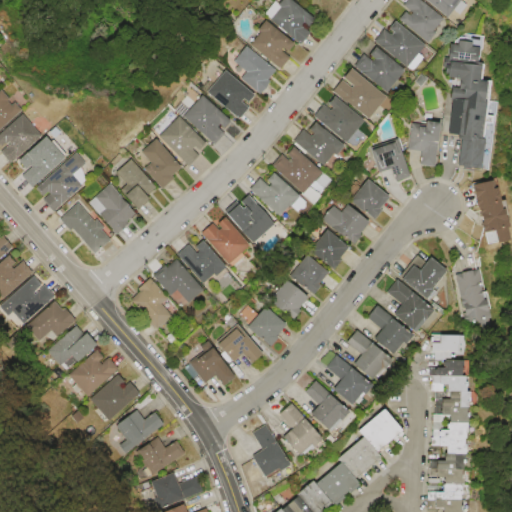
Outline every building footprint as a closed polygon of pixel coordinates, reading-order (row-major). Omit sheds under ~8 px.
[(277,0),(287,0),(310,18),(304,26),(299,23),(297,25),(306,33),(297,44),(260,13),(271,0),(275,3),(277,0)] [(415,0),(438,20),(429,30),(433,33),(423,44),(395,19),(401,12),(405,16),(408,13),(397,4),(400,0),(415,0)] [(455,0),(440,18),(419,0),(455,0)] [(260,20),(289,44),(281,54),(287,58),(278,69),(246,44),(255,32),(252,29),(260,20)] [(390,20),(430,53),(424,61),(413,53),(402,66),(379,47),(380,46),(371,39),(380,29),(388,35),(390,33),(384,28),(390,20)] [(473,171),(452,169),(455,141),(451,141),(452,136),(440,135),(443,102),(441,102),(442,88),(447,89),(448,81),(438,80),(439,75),(437,75),(438,65),(440,65),(442,47),(449,48),(449,42),(464,44),(464,49),(471,50),(469,73),(471,74),(470,83),(474,84),(473,94),(477,94),(472,140),(476,141),(473,171)] [(241,46),(272,71),(262,83),(265,86),(258,95),(234,75),(238,69),(229,62),(235,54),(241,46)] [(371,48),(400,72),(394,79),(393,78),(387,84),(389,85),(383,93),(350,66),(360,54),(363,57),(371,48)] [(346,68),(380,97),(367,113),(369,114),(364,121),(357,115),(358,114),(328,89),(346,68)] [(220,71),(249,94),(242,103),(246,106),(234,120),(201,92),(208,83),(209,84),(220,71)] [(196,96),(226,120),(217,132),(219,134),(211,144),(180,118),(187,109),(186,109),(196,96)] [(329,97),(359,123),(342,143),(311,116),(320,105),(326,111),(328,108),(323,104),(329,97)] [(14,112),(0,124),(0,98),(2,101),(0,103),(4,107),(7,104),(14,112)] [(493,101),(485,100),(483,138),(492,139),(493,101)] [(0,127),(14,115),(32,135),(19,147),(21,149),(10,159),(8,157),(2,162),(0,159),(0,127)] [(175,117),(200,145),(193,151),(190,147),(187,149),(195,157),(184,167),(170,152),(169,151),(168,152),(154,136),(175,117)] [(311,123),(339,147),(332,155),(333,156),(321,169),(298,148),(299,147),(291,140),(299,131),(308,138),(310,135),(304,130),(311,123)] [(427,167),(415,166),(417,152),(402,150),(405,124),(412,125),(411,128),(417,128),(417,124),(436,126),(433,151),(429,151),(428,158),(427,167)] [(56,160),(24,188),(14,177),(24,169),(23,167),(19,171),(12,162),(17,157),(16,156),(37,138),(56,160)] [(176,168),(167,176),(169,179),(157,190),(139,169),(145,163),(135,152),(149,139),(176,168)] [(392,139),(399,160),(401,159),(406,176),(391,180),(388,169),(373,173),(366,150),(381,145),(380,142),(392,139)] [(317,173),(298,194),(267,166),(277,155),(285,162),(287,160),(282,155),(288,147),(317,173)] [(29,189),(69,154),(79,165),(76,168),(85,179),(47,212),(37,202),(44,197),(41,194),(37,198),(29,189)] [(123,160),(150,189),(140,198),(142,199),(130,210),(117,197),(120,194),(116,189),(120,185),(109,173),(123,160)] [(268,174),(294,197),(277,215),(271,210),(269,212),(254,199),(255,198),(246,190),(255,180),(265,188),(267,185),(262,181),(268,174)] [(363,180),(384,196),(373,210),(375,212),(369,219),(361,213),(362,212),(347,200),(363,180)] [(463,187),(481,183),(483,191),(490,189),(491,197),(490,197),(492,210),(496,209),(498,221),(497,221),(502,242),(491,245),(490,240),(482,242),(480,231),(476,232),(471,211),(468,212),(467,206),(468,206),(467,200),(466,200),(463,187)] [(102,184),(112,194),(111,196),(120,205),(119,206),(127,215),(120,222),(122,224),(109,235),(92,217),(93,216),(82,203),(102,184)] [(242,196),(271,226),(249,246),(221,217),(223,215),(220,212),(223,209),(226,212),(242,196)] [(70,204),(86,222),(89,219),(98,229),(95,232),(103,241),(88,254),(66,230),(63,232),(52,220),(70,204)] [(343,206),(354,215),(355,213),(365,222),(354,234),(357,237),(350,246),(340,238),(339,239),(327,228),(327,227),(319,219),(323,213),(330,206),(338,213),(343,206)] [(219,218),(243,248),(221,266),(202,242),(195,233),(207,224),(212,231),(215,229),(211,224),(219,218)] [(322,230),(343,248),(337,255),(340,257),(329,271),(305,250),(322,230)] [(196,241),(219,270),(208,278),(207,277),(196,286),(170,254),(181,245),(190,256),(193,253),(188,247),(196,241)] [(25,273),(0,294),(0,256),(1,256),(8,263),(3,268),(5,271),(15,262),(25,273)] [(302,256),(323,273),(315,284),(317,286),(309,295),(285,276),(302,256)] [(423,258),(439,271),(424,289),(426,292),(419,300),(394,280),(405,266),(412,271),(423,258)] [(196,292),(178,305),(168,292),(162,297),(147,279),(168,262),(173,269),(175,267),(196,292)] [(448,276),(454,275),(453,272),(463,271),(463,272),(468,271),(468,275),(470,274),(472,284),(475,284),(476,291),(473,291),(475,303),(478,302),(479,313),(476,314),(477,322),(457,325),(455,309),(452,309),(451,302),(452,302),(451,294),(449,295),(449,289),(450,289),(448,276)] [(0,298),(26,277),(34,286),(26,292),(27,294),(38,285),(49,298),(15,325),(9,317),(7,319),(1,313),(0,313),(0,298)] [(142,279),(159,300),(153,305),(164,318),(148,331),(121,297),(142,279)] [(390,281),(404,293),(425,311),(417,321),(414,319),(407,329),(388,313),(394,305),(380,293),(390,281)] [(282,282),(301,299),(293,309),(296,312),(288,321),(281,314),(279,316),(268,306),(270,304),(266,300),(282,282)] [(47,303),(55,312),(57,310),(68,322),(47,340),(41,333),(26,347),(13,332),(47,303)] [(366,341),(375,330),(360,319),(370,307),(406,336),(400,345),(393,339),(382,353),(366,341)] [(259,308),(279,326),(270,337),(271,338),(262,348),(241,329),(259,308)] [(87,346),(54,374),(36,354),(67,327),(75,335),(76,333),(87,346)] [(255,355),(244,365),(235,355),(230,360),(231,360),(227,364),(218,354),(217,355),(209,346),(231,327),(255,355)] [(348,332),(379,357),(360,381),(352,375),(353,374),(344,366),(353,355),(339,344),(348,332)] [(428,338),(446,338),(446,346),(448,346),(448,355),(433,354),(432,363),(424,363),(425,354),(420,354),(421,345),(428,346),(428,338)] [(204,348),(213,361),(212,362),(226,379),(215,388),(206,377),(195,386),(178,365),(188,357),(190,359),(204,348)] [(77,399),(58,378),(88,353),(94,360),(89,364),(91,366),(99,360),(109,371),(77,399)] [(433,354),(448,355),(452,355),(452,363),(432,363),(433,354)] [(328,357),(360,384),(341,407),(332,400),(333,399),(324,391),(332,381),(318,369),(328,357)] [(432,363),(452,363),(454,363),(454,379),(424,379),(424,370),(430,370),(430,365),(432,365),(432,363)] [(78,402),(107,376),(116,386),(119,384),(130,396),(109,414),(110,415),(98,425),(78,402)] [(422,378),(424,379),(454,379),(456,379),(456,396),(454,396),(446,396),(446,395),(436,395),(434,395),(434,388),(433,388),(433,392),(431,392),(431,395),(421,394),(422,378)] [(307,382),(340,413),(330,424),(331,425),(320,436),(305,422),(306,421),(301,417),(310,407),(296,394),(307,382)] [(424,410),(426,410),(426,401),(436,402),(436,395),(446,395),(446,396),(454,396),(454,415),(456,416),(456,427),(453,427),(439,427),(437,427),(437,424),(436,424),(436,421),(437,421),(437,417),(424,417),(424,410)] [(282,406),(314,445),(302,454),(301,452),(293,459),(291,456),(287,459),(272,440),(281,432),(268,417),(282,406)] [(348,434),(373,412),(394,436),(372,456),(369,453),(368,454),(354,438),(353,439),(348,434)] [(153,427),(115,456),(108,447),(114,443),(103,429),(125,413),(133,423),(144,415),(153,427)] [(255,427),(280,467),(268,474),(267,472),(255,480),(242,459),(252,452),(242,435),(255,427)] [(428,441),(451,441),(452,437),(450,437),(451,432),(453,432),(453,427),(439,427),(439,429),(434,429),(434,432),(436,432),(436,433),(431,433),(431,436),(428,436),(428,440),(428,441)] [(174,456),(140,478),(125,454),(146,440),(153,452),(166,444),(174,456)] [(353,440),(361,449),(366,454),(364,455),(370,462),(348,482),(331,463),(330,464),(328,461),(353,440)] [(421,440),(428,440),(428,441),(451,441),(451,447),(450,449),(452,449),(452,459),(449,459),(441,459),(441,457),(433,457),(434,451),(426,451),(426,449),(421,449),(421,440)] [(449,459),(449,474),(447,474),(440,474),(440,469),(440,466),(432,466),(432,457),(433,457),(441,457),(441,459),(449,459)] [(331,465),(348,484),(346,485),(348,488),(340,495),(338,493),(332,498),(334,500),(325,508),(307,486),(331,465)] [(433,488),(447,488),(447,474),(440,474),(440,469),(423,469),(423,472),(418,472),(418,479),(425,479),(425,480),(432,480),(432,488),(433,488)] [(148,511),(145,511),(144,508),(146,507),(138,486),(163,475),(168,486),(186,479),(192,495),(148,511)] [(303,484),(321,506),(316,510),(311,504),(310,504),(314,509),(310,511),(306,507),(305,508),(308,511),(300,511),(288,496),(297,488),(300,492),(301,491),(298,487),(303,484)] [(447,504),(424,504),(417,504),(418,494),(424,494),(424,495),(430,496),(431,488),(432,488),(433,488),(447,488),(447,504)] [(287,499),(298,511),(281,511),(277,507),(287,499)] [(193,511),(185,511),(182,503),(160,511),(206,511),(204,508),(193,511)]
